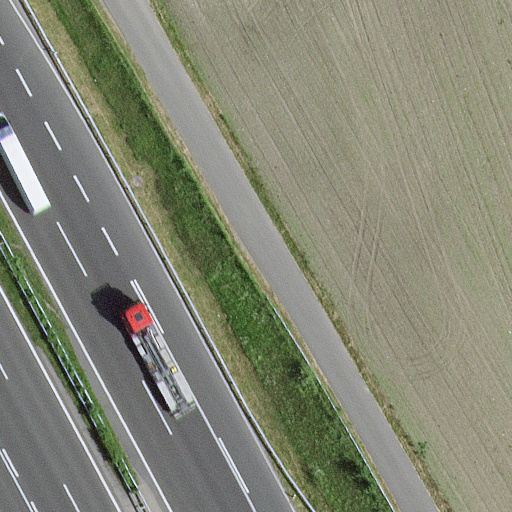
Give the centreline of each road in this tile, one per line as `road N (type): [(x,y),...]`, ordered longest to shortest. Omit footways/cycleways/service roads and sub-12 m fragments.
road 1 (unclassified): [(122,0),(413,511)]
road 2 (motorway): [(213,511),(0,114)]
road 3 (motorway): [(0,368),(77,511)]
